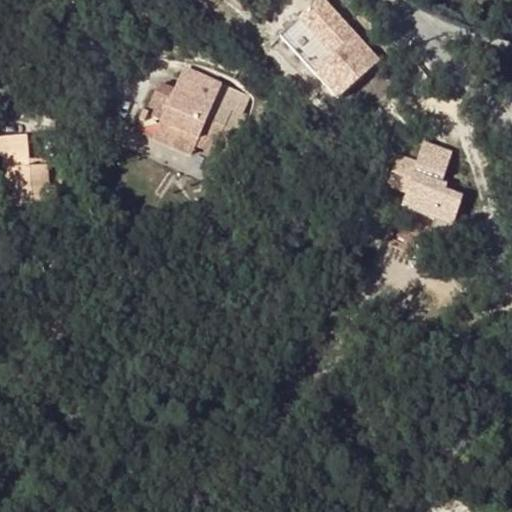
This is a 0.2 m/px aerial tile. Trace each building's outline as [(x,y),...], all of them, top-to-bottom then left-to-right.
[(323,0),(283,31),(338,101),(386,64),(335,0),(323,0)] [(191,67),(188,74),(215,85),(219,75),(201,68),(191,67)] [(248,99),(215,85),(188,74),(183,71),(175,92),(159,85),(144,116),(159,123),(155,131),(195,149),(199,141),(215,149),(218,141),(233,147),(245,117),(242,115),(248,99)] [(195,149),(155,131),(151,140),(191,158),(195,149)] [(59,161),(42,162),(43,170),(29,171),(28,163),(27,140),(0,141),(0,158),(6,159),(8,193),(19,193),(20,210),(53,208),(52,191),(60,191),(59,161)] [(195,149),(212,157),(215,149),(199,141),(195,149)] [(448,185),(459,151),(430,142),(408,209),(460,227),(471,193),(448,185)] [(390,188),(405,192),(413,157),(398,154),(390,188)] [(29,171),(43,170),(42,162),(28,163),(29,171)] [(0,215),(20,214),(20,210),(19,193),(8,193),(0,193),(0,215)]
